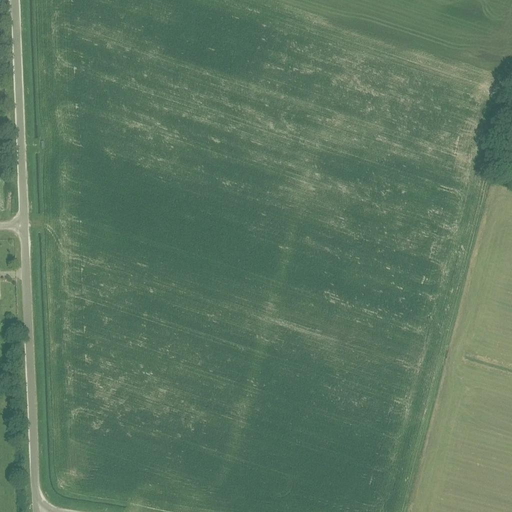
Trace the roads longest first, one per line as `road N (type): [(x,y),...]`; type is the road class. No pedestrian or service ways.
road 1 (unclassified): [(35,509),(23,225)]
road 2 (unclassified): [(23,225),(15,0)]
